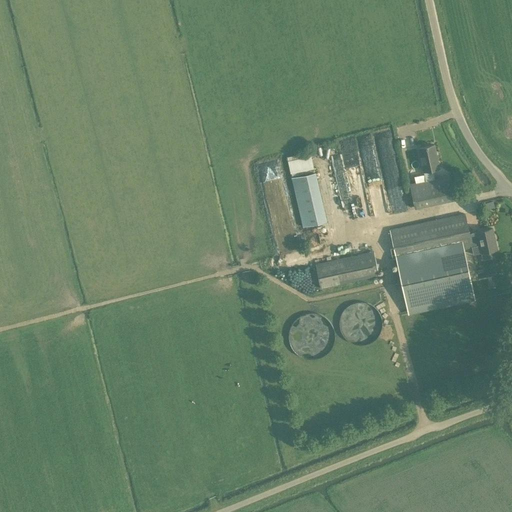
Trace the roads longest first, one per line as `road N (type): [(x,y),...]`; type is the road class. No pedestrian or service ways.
road 1 (unclassified): [(222,511),(511,400)]
road 2 (unclassified): [(511,192),(453,109),(426,0)]
